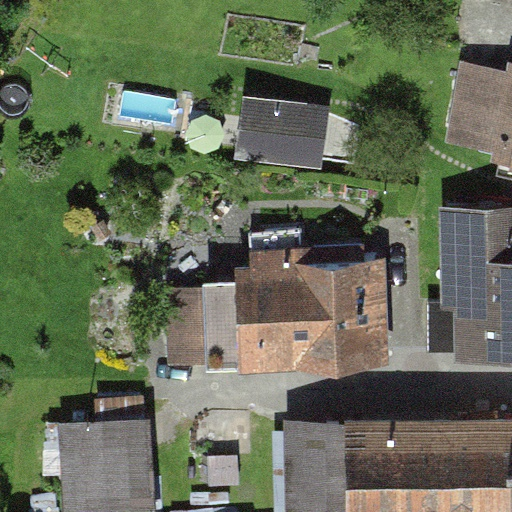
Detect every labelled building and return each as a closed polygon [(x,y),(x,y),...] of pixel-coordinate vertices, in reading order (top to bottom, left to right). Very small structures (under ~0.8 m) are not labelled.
[(511,70),(465,61),(448,152),(511,164),(511,70)] [(342,106),(250,92),(240,154),(332,168),(342,106)] [(511,193),(424,197),(429,297),(462,296),(464,340),(511,337),(511,193)] [(172,270),(176,371),(387,362),(383,261),(172,270)] [(67,407),(71,511),(162,511),(158,403),(67,407)] [(511,511),(511,406),(349,410),(282,412),(284,511),(511,511)]
